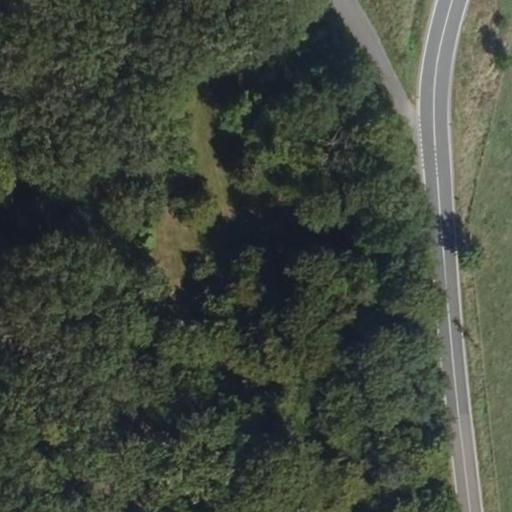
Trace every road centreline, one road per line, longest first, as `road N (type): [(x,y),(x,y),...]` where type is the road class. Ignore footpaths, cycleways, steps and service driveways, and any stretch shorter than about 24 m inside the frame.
road 1 (secondary): [(476,511),(441,171)]
road 2 (residential): [(344,0),(441,171)]
road 3 (secondary): [(441,171),(433,85),(452,0)]
